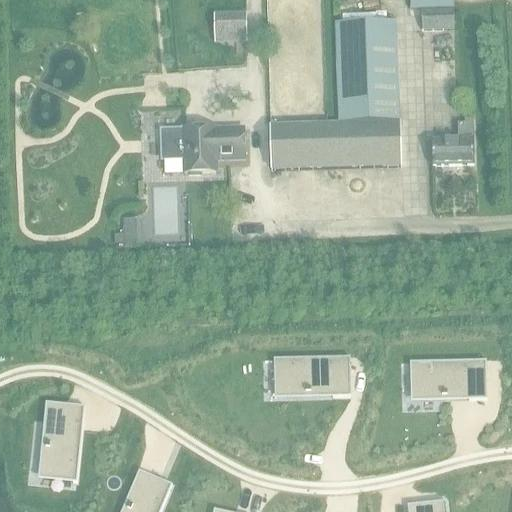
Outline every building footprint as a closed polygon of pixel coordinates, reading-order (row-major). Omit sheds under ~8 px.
[(452,0),(410,0),(411,12),(453,11),(452,0)] [(214,37),(246,36),(246,15),(236,15),(235,11),(224,11),(224,15),(214,15),(214,37)] [(453,11),(421,12),(422,32),(454,31),(454,19),(453,11)] [(399,168),(398,124),(396,24),(335,26),(338,125),(270,127),(271,171),(399,168)] [(206,83),(198,91),(206,100),(215,91),(206,83)] [(431,143),(431,168),(471,167),(470,120),(464,120),(464,125),(456,125),(456,142),(431,143)] [(183,173),(187,173),(187,176),(200,175),(200,173),(215,172),(215,160),(244,160),(244,129),(214,130),(214,127),(182,128),(183,173)] [(136,221),(123,221),(123,249),(136,249),(136,221)] [(343,359),(280,360),(280,362),(281,395),(305,395),(305,396),(310,395),(324,394),(332,394),(332,398),(350,398),(350,379),(349,379),(349,373),(343,373),(343,361),(344,361),(343,359)] [(480,362),(416,364),(417,365),(417,399),(441,398),(441,399),(446,399),(446,398),(460,398),(468,398),(468,402),(487,401),(486,382),(485,382),(485,376),(479,376),(479,365),(480,365),(480,362)] [(46,404),(44,423),(48,423),(47,431),(46,445),(45,445),(44,450),(45,450),(43,474),(76,477),(77,477),(84,414),(82,414),(82,415),(70,414),(70,408),(65,407),(65,406),(46,404)] [(127,511),(126,511),(160,511),(169,492),(167,491),(167,492),(156,487),(158,482),(153,480),(153,479),(138,472),(130,492),(131,492),(129,497),(132,499),(129,506),(128,506),(126,511),(127,511)]
